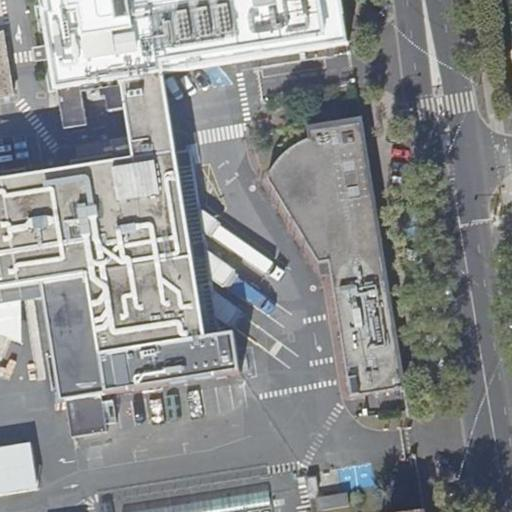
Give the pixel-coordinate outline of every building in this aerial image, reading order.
[(219,320),(204,322),(177,151),(165,71),(350,42),(346,19),(347,13),(344,0),(47,0),(49,10),(45,10),(58,89),(122,79),(135,158),(0,180),(0,288),(89,275),(106,379),(287,351),(281,310),(219,320)] [(3,29),(0,29),(0,95),(15,93),(3,29)] [(334,263),(346,346),(398,338),(363,120),(308,129),(310,138),(300,142),(291,147),(284,153),(277,161),(272,168),(268,177),(323,262),(325,262),(325,264),(334,263)] [(192,148),(177,151),(204,322),(219,320),(192,148)] [(398,338),(346,346),(353,398),(404,389),(405,389),(398,338)] [(28,442),(0,447),(0,493),(36,488),(28,442)] [(348,493),(318,498),(320,511),(351,506),(348,493)]
